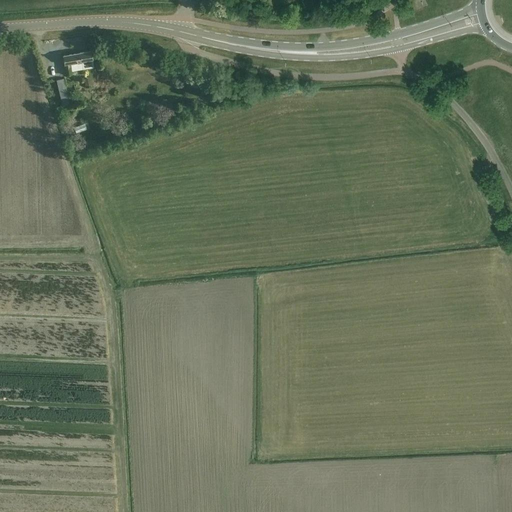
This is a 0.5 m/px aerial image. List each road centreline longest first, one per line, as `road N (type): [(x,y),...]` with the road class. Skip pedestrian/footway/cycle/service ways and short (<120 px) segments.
road 1 (tertiary): [(0,29),(110,22),(307,52)]
road 2 (unclassified): [(511,197),(471,124),(402,70),(399,48)]
